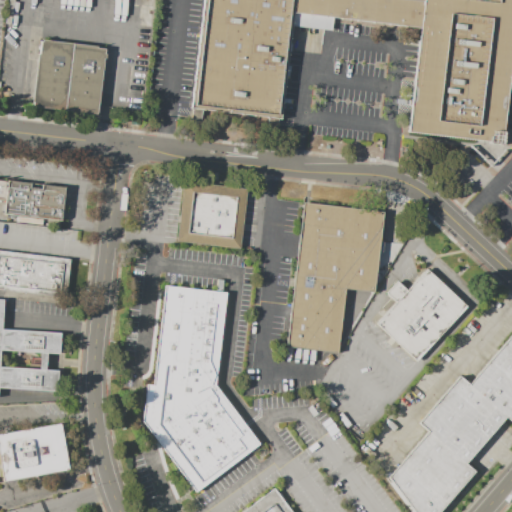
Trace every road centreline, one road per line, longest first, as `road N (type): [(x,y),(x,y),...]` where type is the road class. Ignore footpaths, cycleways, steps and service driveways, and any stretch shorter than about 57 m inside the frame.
road 1 (residential): [(486,511),(511,481),(507,269),(412,184),(0,130)]
road 2 (residential): [(119,144),(92,410),(121,511)]
